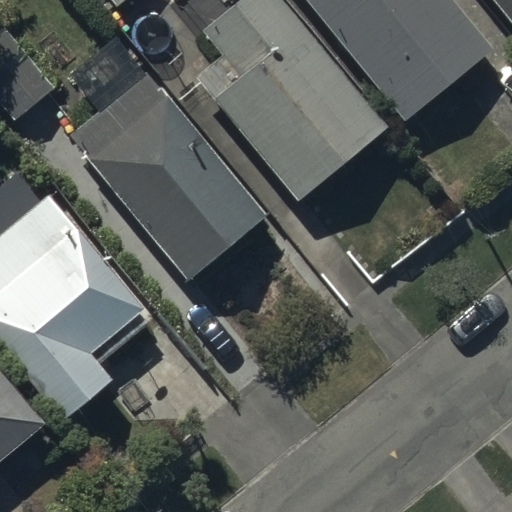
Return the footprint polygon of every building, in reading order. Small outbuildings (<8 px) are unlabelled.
[(221,50),(194,72),(294,195),(385,121),(285,0),(203,0),(214,13),(200,25),(221,50)] [(455,0),(308,0),(401,116),(491,44),(455,0)] [(511,0),(494,0),(511,20),(511,0)] [(50,84),(0,26),(0,102),(13,117),(50,84)] [(98,109),(69,132),(181,275),(263,211),(167,89),(161,94),(142,69),(134,76),(109,43),(70,73),(98,109)] [(0,343),(59,415),(110,373),(88,346),(139,304),(47,194),(39,201),(16,173),(0,186),(0,343)] [(0,453),(44,417),(0,363),(0,453)]
